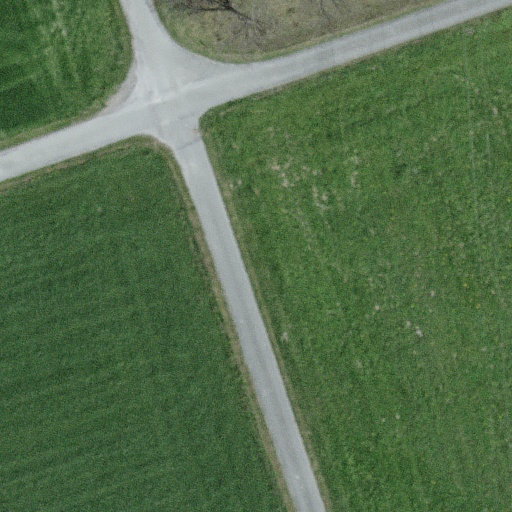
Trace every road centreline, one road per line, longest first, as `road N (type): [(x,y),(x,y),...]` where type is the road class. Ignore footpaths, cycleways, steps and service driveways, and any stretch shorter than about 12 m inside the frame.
road 1 (unclassified): [(310,511),(173,108)]
road 2 (unclassified): [(173,108),(483,0)]
road 3 (unclassified): [(0,168),(173,108)]
